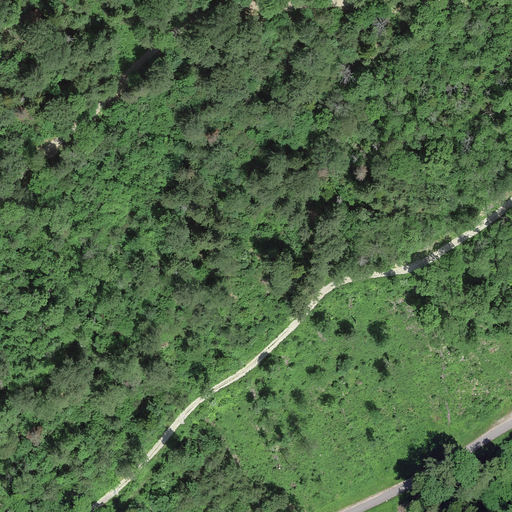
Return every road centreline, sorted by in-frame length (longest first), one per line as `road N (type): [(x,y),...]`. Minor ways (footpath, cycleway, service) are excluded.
road 1 (track): [(86,511),(316,296),(433,259),(511,199)]
road 2 (track): [(0,194),(183,24),(241,4),(356,0)]
road 3 (unclassified): [(359,511),(511,424)]
